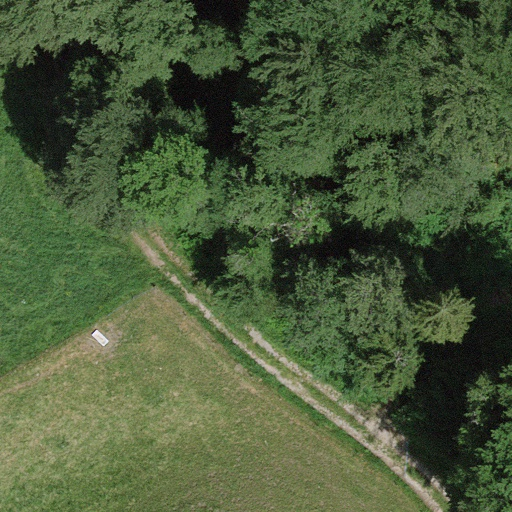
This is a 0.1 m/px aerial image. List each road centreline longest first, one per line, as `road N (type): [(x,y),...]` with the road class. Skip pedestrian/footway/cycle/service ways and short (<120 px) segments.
road 1 (track): [(446,511),(418,472),(213,313),(103,166),(21,0)]
road 2 (track): [(336,407),(511,326)]
